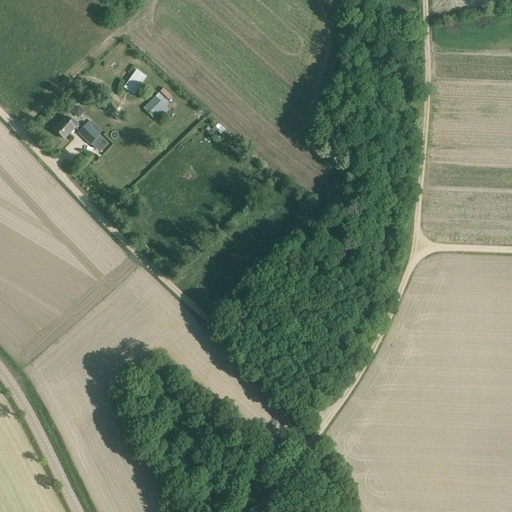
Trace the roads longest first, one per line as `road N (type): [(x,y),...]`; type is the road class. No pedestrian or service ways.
road 1 (track): [(416,248),(387,317),(325,423),(254,511)]
road 2 (unclassified): [(182,296),(0,109)]
road 3 (track): [(426,0),(416,248)]
road 4 (track): [(324,424),(182,296)]
road 5 (unclassified): [(78,511),(0,370)]
